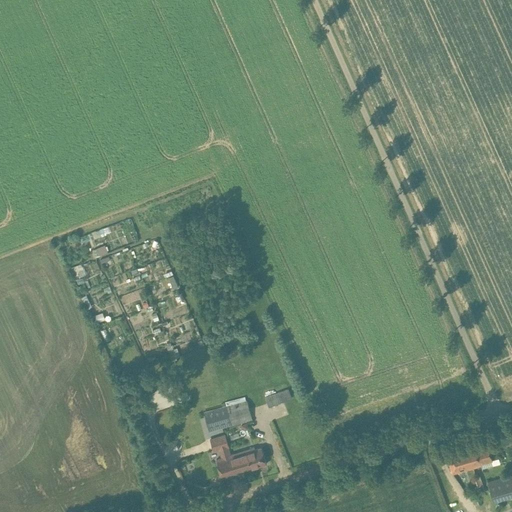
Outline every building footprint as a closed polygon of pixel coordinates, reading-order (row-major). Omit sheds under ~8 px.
[(85,234),(88,241),(110,231),(107,225),(85,234)] [(96,256),(107,252),(104,244),(93,248),(96,256)] [(82,266),(70,271),(73,276),(79,274),(86,271),(84,266),(82,266)] [(174,276),(168,278),(173,288),(178,286),(174,276)] [(143,288),(119,295),(124,313),(139,308),(137,300),(146,298),(143,288)] [(87,295),(81,298),(87,309),(92,307),(87,295)] [(172,345),(167,347),(172,361),(177,359),(176,358),(173,349),(172,345)] [(288,389),(265,398),(268,407),(291,399),(288,389)] [(248,402),(206,413),(211,430),(252,418),(248,402)] [(224,434),(209,438),(213,451),(219,450),(221,458),(217,459),(222,477),(244,471),(238,452),(230,455),(227,447),(229,447),(224,434)] [(488,442),(447,454),(450,464),(452,473),(481,464),(482,468),(493,465),(491,460),(491,459),(492,459),(490,452),(488,442)] [(254,447),(238,452),(244,471),(267,463),(262,448),(255,450),(254,447)] [(511,475),(488,482),(493,500),(511,494),(511,475)]
